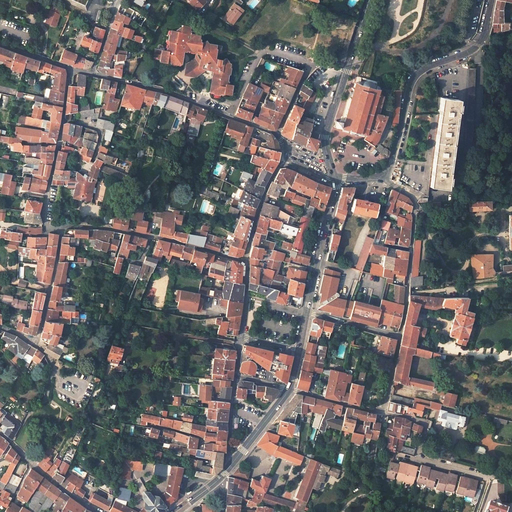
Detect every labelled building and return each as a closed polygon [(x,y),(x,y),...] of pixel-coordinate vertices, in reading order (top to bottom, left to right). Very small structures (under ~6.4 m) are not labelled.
[(61,0),(87,11),(92,0),(61,0)] [(190,0),(189,1),(198,9),(205,1),(204,0),(190,0)] [(493,15),(492,21),(491,22),(489,32),(499,30),(499,31),(507,28),(508,22),(502,22),(501,9),(502,1),(511,3),(510,0),(494,0),(493,9),(493,15)] [(240,14),(242,10),(233,4),(222,18),(226,21),(227,20),(232,23),(239,13),(240,14)] [(49,11),(49,10),(44,23),(54,27),(59,14),(58,14),(60,8),(51,5),(49,11)] [(135,11),(131,20),(140,25),(145,17),(135,11)] [(215,15),(208,11),(204,18),(212,22),(215,15)] [(126,24),(129,19),(117,12),(115,15),(114,18),(115,19),(122,23),(126,24)] [(121,35),(124,27),(121,26),(122,23),(115,19),(113,23),(112,22),(112,24),(111,26),(117,29),(116,33),(117,34),(121,35)] [(204,69),(205,68),(211,69),(210,71),(211,71),(208,94),(222,96),(222,94),(225,95),(226,94),(229,94),(228,95),(230,96),(231,86),(227,85),(228,83),(226,83),(227,80),(228,81),(229,78),(227,78),(228,75),(229,75),(230,68),(229,68),(229,66),(230,66),(231,65),(228,64),(228,63),(225,59),(221,60),(213,59),(215,45),(207,44),(202,43),(198,42),(199,35),(191,34),(191,30),(190,30),(190,28),(192,28),(192,26),(182,24),(182,28),(180,27),(177,30),(177,32),(170,31),(170,32),(172,32),(171,35),(169,35),(168,40),(170,41),(169,44),(167,44),(167,46),(169,47),(168,49),(166,49),(166,52),(154,50),(153,59),(154,59),(155,57),(156,58),(156,59),(160,60),(160,62),(163,63),(163,61),(166,62),(166,63),(168,64),(168,62),(171,63),(171,64),(177,65),(177,64),(180,64),(179,66),(181,66),(183,57),(181,57),(182,55),(183,55),(183,52),(186,52),(186,51),(190,52),(189,53),(191,53),(192,52),(195,52),(194,54),(197,54),(196,61),(187,66),(187,71),(191,72),(195,78),(202,74),(200,72),(199,70),(201,69),(202,71),(204,69)] [(95,27),(92,35),(96,36),(95,39),(100,41),(101,41),(103,36),(105,30),(95,27)] [(124,27),(121,35),(129,38),(133,30),(124,27)] [(116,33),(109,31),(106,38),(103,49),(112,53),(117,34),(116,33)] [(80,45),(81,43),(83,36),(77,34),(74,43),(78,45),(80,45)] [(87,47),(96,52),(97,52),(98,47),(100,41),(95,39),(88,37),(83,36),(81,43),(87,46),(87,47)] [(76,55),(80,45),(78,45),(74,52),(64,48),(59,60),(71,64),(72,65),(76,55)] [(0,61),(12,65),(10,70),(22,73),(23,67),(26,57),(0,48),(0,61)] [(101,54),(100,59),(109,62),(110,60),(110,57),(116,58),(116,54),(112,53),(103,49),(101,54)] [(86,59),(76,55),(72,65),(80,67),(86,68),(91,66),(92,63),(93,60),(86,59)] [(26,57),(23,67),(37,71),(39,62),(26,57)] [(109,62),(100,59),(99,63),(97,68),(101,72),(106,73),(107,67),(110,68),(112,60),(110,60),(109,62)] [(112,68),(113,64),(113,63),(114,60),(112,60),(110,68),(107,67),(106,73),(114,75),(114,68),(112,68)] [(39,62),(37,71),(37,72),(46,75),(46,72),(49,73),(51,65),(39,61),(39,62)] [(121,77),(121,64),(113,64),(112,68),(114,68),(114,75),(121,77)] [(51,65),(49,73),(52,73),(56,75),(55,77),(64,80),(65,73),(64,69),(51,65)] [(286,71),(289,73),(287,79),(296,83),(302,70),(288,66),(286,71)] [(471,144),(474,69),(467,69),(464,143),(471,144)] [(68,86),(67,101),(73,104),(73,94),(83,95),(85,75),(78,73),(77,87),(68,86)] [(53,84),(52,91),(63,93),(64,80),(55,77),(55,80),(52,80),(52,84),(53,84)] [(102,78),(101,79),(99,89),(107,90),(109,81),(102,78)] [(266,92),(269,87),(270,82),(264,79),(262,84),(260,83),(258,87),(248,83),(242,95),(257,101),(261,92),(263,93),(264,91),(266,92)] [(294,87),(296,83),(287,79),(285,84),(294,87)] [(109,81),(107,90),(101,108),(114,111),(118,100),(112,98),(117,82),(109,81)] [(271,94),(277,82),(273,81),(268,92),(271,94)] [(377,95),(379,89),(377,88),(377,87),(377,86),(376,85),(375,85),(373,85),(372,86),(372,87),(372,85),(371,84),(370,82),(369,82),(367,81),(365,81),(364,81),(363,82),(361,84),(362,83),(361,82),(360,81),(359,81),(358,81),(357,82),(356,82),(344,122),(339,121),(336,121),(334,126),(338,127),(343,128),(349,130),(348,130),(358,133),(359,133),(365,135),(371,113),(375,114),(379,115),(382,96),(377,95)] [(303,96),(307,99),(311,90),(304,84),(303,83),(299,93),(303,96)] [(138,109),(141,101),(144,89),(126,84),(119,104),(119,105),(138,109)] [(289,99),(294,87),(285,84),(282,84),(277,96),(289,99)] [(152,104),(155,92),(144,89),(141,101),(152,104)] [(50,90),(49,97),(48,96),(47,98),(48,99),(62,102),(63,93),(52,91),(50,90)] [(304,106),(303,108),(301,111),(304,113),(314,92),(311,90),(307,99),(304,106)] [(156,105),(160,93),(155,92),(152,104),(156,105)] [(166,95),(164,94),(160,93),(156,105),(158,106),(162,107),(166,95)] [(185,114),(187,103),(166,95),(162,107),(167,109),(167,108),(185,114)] [(242,95),(241,98),(245,100),(244,103),(254,107),(257,101),(242,95)] [(37,96),(35,102),(61,108),(62,102),(48,99),(37,96)] [(270,108),(274,110),(283,113),(289,99),(277,96),(274,103),(264,100),(262,105),(266,107),(270,108)] [(457,99),(440,97),(431,187),(448,189),(457,99)] [(77,105),(73,104),(67,101),(65,118),(66,119),(67,120),(70,121),(71,113),(77,112),(77,105)] [(61,108),(35,102),(31,118),(40,120),(42,110),(51,112),(50,122),(59,124),(61,108)] [(254,107),(244,103),(240,102),(239,103),(243,105),(242,107),(239,104),(238,108),(252,112),(254,107)] [(193,110),(194,106),(187,103),(185,114),(185,116),(188,116),(187,118),(189,118),(192,113),(193,110)] [(296,122),(300,114),(301,111),(303,108),(294,104),(288,118),(296,122)] [(201,121),(205,110),(200,108),(194,106),(193,110),(196,111),(195,114),(192,113),(189,118),(189,121),(196,123),(197,120),(201,121)] [(236,113),(249,120),(252,112),(238,108),(236,113)] [(92,109),(89,110),(80,112),(78,112),(79,119),(85,118),(85,117),(88,117),(88,116),(91,115),(91,119),(97,118),(99,113),(94,113),(93,114),(92,109)] [(269,113),(265,111),(260,109),(259,114),(264,116),(270,118),(266,126),(270,128),(274,129),(277,128),(283,113),(274,110),(272,114),(269,113)] [(259,114),(255,112),(253,118),(256,122),(257,123),(261,124),(264,116),(259,114)] [(366,135),(375,114),(371,113),(365,135),(366,135)] [(306,145),(308,136),(313,120),(300,114),(296,122),(291,138),(306,145)] [(375,114),(366,135),(363,139),(372,145),(377,141),(387,117),(379,115),(375,114)] [(266,126),(270,118),(264,116),(261,124),(263,125),(266,126)] [(59,124),(50,122),(40,120),(31,118),(26,117),(25,124),(49,129),(48,132),(57,134),(59,125),(59,124)] [(108,121),(106,120),(97,118),(95,127),(104,129),(111,130),(113,123),(108,122),(108,121)] [(296,122),(288,118),(281,133),(291,138),(296,122)] [(232,135),(231,136),(235,138),(231,149),(237,150),(245,125),(229,119),(225,132),(232,135)] [(193,135),(196,123),(189,121),(186,133),(193,135)] [(63,124),(63,130),(72,134),(73,125),(67,123),(63,124)] [(80,126),(73,125),(72,134),(83,138),(83,134),(80,134),(80,126)] [(255,145),(258,146),(279,152),(277,142),(275,140),(270,134),(263,131),(259,136),(267,140),(266,145),(260,143),(261,141),(252,138),(251,141),(248,140),(249,137),(252,127),(245,125),(237,150),(248,153),(250,144),(255,145)] [(30,141),(31,136),(40,137),(41,131),(16,127),(15,137),(21,139),(28,140),(30,141)] [(83,138),(72,134),(63,130),(62,139),(69,141),(69,142),(82,147),(83,138)] [(44,141),(46,142),(48,142),(55,142),(56,138),(48,136),(48,132),(41,131),(40,137),(31,136),(30,141),(36,141),(40,142),(40,141),(44,141)] [(96,143),(90,141),(92,134),(84,132),(83,134),(83,138),(82,147),(92,150),(96,143)] [(15,137),(5,136),(0,135),(0,141),(11,143),(11,141),(20,143),(21,139),(15,137)] [(319,139),(308,136),(306,145),(315,149),(319,139)] [(11,141),(11,143),(11,145),(14,146),(14,151),(27,152),(28,152),(29,146),(22,146),(20,143),(11,141)] [(105,154),(107,148),(100,146),(98,152),(105,154)] [(258,156),(277,162),(277,159),(279,152),(258,146),(258,149),(262,150),(261,153),(259,153),(258,156)] [(69,153),(78,156),(79,152),(80,151),(76,150),(76,152),(73,151),(73,148),(70,147),(69,153)] [(82,147),(80,151),(79,152),(91,157),(92,150),(82,147)] [(379,153),(384,158),(388,157),(389,152),(385,147),(379,153)] [(58,150),(56,160),(65,161),(66,152),(67,150),(64,149),(63,152),(61,151),(58,150)] [(91,157),(79,152),(78,156),(91,161),(91,157)] [(124,181),(126,175),(109,168),(100,165),(101,161),(109,163),(110,160),(111,157),(105,154),(98,152),(96,159),(92,166),(99,169),(124,181)] [(277,162),(258,156),(253,155),(252,154),(250,161),(263,167),(262,168),(271,172),(277,162)] [(64,161),(65,161),(56,160),(54,169),(63,168),(64,161)] [(95,184),(96,179),(99,169),(92,166),(85,178),(76,171),(75,171),(76,163),(64,161),(63,168),(67,169),(70,170),(69,174),(68,179),(64,179),(63,185),(76,185),(73,198),(91,202),(92,197),(89,196),(92,183),(95,184)] [(39,164),(38,168),(37,174),(48,177),(51,165),(39,164)] [(242,171),(237,186),(240,187),(244,178),(247,179),(244,186),(261,194),(263,189),(264,185),(271,172),(262,168),(258,168),(257,172),(260,173),(255,181),(248,178),(248,176),(253,178),(257,168),(252,167),(249,174),(242,171)] [(277,197),(280,187),(285,189),(287,184),(289,184),(291,185),(282,176),(284,168),(279,169),(273,182),(271,181),(266,194),(277,197)] [(292,185),(296,172),(285,168),(284,168),(282,176),(291,185),(292,185)] [(288,188),(294,190),(295,186),(296,187),(296,189),(310,195),(311,196),(312,194),(315,182),(314,181),(296,172),(292,185),(291,185),(289,184),(288,188)] [(12,175),(5,173),(2,193),(12,195),(15,182),(11,181),(12,175)] [(24,177),(22,188),(28,190),(30,178),(24,177)] [(30,178),(28,190),(44,193),(45,189),(39,188),(41,180),(30,178)] [(45,189),(47,181),(41,180),(39,188),(45,189)] [(311,197),(309,205),(313,206),(324,209),(328,193),(330,187),(315,182),(312,194),(318,196),(317,199),(311,197)] [(206,188),(200,185),(197,193),(203,196),(206,188)] [(242,191),(259,199),(261,194),(244,186),(242,191)] [(340,196),(339,200),(343,201),(349,203),(355,187),(348,187),(342,187),(340,196)] [(392,207),(395,199),(397,193),(391,189),(385,205),(383,210),(390,213),(392,207)] [(242,191),(238,202),(255,209),(257,204),(259,199),(242,191)] [(397,193),(395,199),(412,206),(412,204),(407,199),(405,198),(397,193)] [(294,194),(292,200),(304,203),(306,199),(294,194)] [(374,216),(377,203),(354,198),(351,211),(374,216)] [(255,209),(238,202),(232,199),(231,201),(228,200),(226,205),(230,206),(237,209),(241,211),(253,214),(255,209)] [(412,206),(395,199),(392,207),(395,208),(397,205),(411,211),(412,206)] [(39,214),(42,202),(27,200),(24,211),(27,212),(39,214)] [(491,211),(491,201),(469,201),(469,211),(491,211)] [(303,207),(297,228),(295,237),(293,241),(304,245),(312,211),(313,206),(309,205),(304,203),(303,207)] [(272,209),(268,206),(263,204),(259,216),(268,219),(268,218),(285,224),(287,225),(289,218),(278,211),(277,209),(276,208),(275,208),(274,208),(273,208),(272,209)] [(230,206),(228,212),(235,215),(237,209),(230,206)] [(135,207),(132,216),(131,218),(136,220),(139,221),(140,219),(143,208),(135,207)] [(399,210),(395,208),(392,207),(390,213),(397,216),(399,211),(399,210)] [(347,212),(341,209),(337,208),(335,217),(336,217),(336,221),(344,223),(347,212)] [(158,224),(161,224),(163,211),(157,210),(154,223),(158,224)] [(173,213),(163,211),(161,224),(160,229),(158,236),(171,239),(173,239),(175,239),(177,240),(178,242),(202,248),(203,247),(205,237),(173,231),(174,223),(180,224),(182,215),(179,214),(180,211),(174,210),(173,213)] [(239,216),(240,217),(233,234),(233,235),(234,235),(246,241),(251,220),(253,214),(241,211),(239,216)] [(397,216),(398,216),(411,222),(412,218),(410,215),(399,211),(397,216)] [(41,224),(39,214),(27,212),(25,222),(41,224)] [(122,216),(115,215),(112,228),(120,229),(122,216)] [(128,218),(122,216),(120,229),(126,230),(128,218)] [(268,218),(268,219),(259,216),(255,232),(264,235),(266,231),(267,231),(267,230),(273,231),(273,230),(283,233),(285,224),(268,218)] [(398,216),(395,224),(401,226),(400,231),(399,236),(397,245),(406,247),(409,244),(411,222),(398,216)] [(146,227),(148,221),(140,219),(139,221),(136,220),(136,231),(149,234),(150,228),(146,227)] [(387,231),(388,229),(390,222),(379,219),(377,228),(387,231)] [(283,233),(285,234),(295,237),(297,228),(291,226),(287,225),(285,224),(283,233)] [(12,232),(12,229),(6,228),(5,231),(1,230),(0,238),(20,242),(21,234),(33,234),(41,233),(42,230),(27,228),(27,229),(19,227),(18,233),(12,232)] [(86,231),(74,230),(74,237),(87,238),(88,231),(86,231)] [(385,255),(386,247),(383,247),(377,245),(380,231),(376,230),(373,239),(371,244),(369,252),(385,255)] [(119,241),(116,240),(112,239),(112,232),(110,232),(101,231),(88,231),(87,238),(87,239),(95,240),(96,240),(117,246),(119,241)] [(269,242),(263,240),(264,235),(255,232),(251,246),(252,246),(272,251),(274,244),(269,242)] [(49,233),(48,245),(56,246),(58,235),(49,233)] [(126,243),(129,235),(123,234),(119,247),(125,248),(126,243)] [(283,242),(292,245),(293,241),(295,237),(285,234),(282,242),(283,242)] [(339,236),(332,234),(328,249),(335,251),(339,236)] [(394,235),(386,234),(384,242),(392,244),(394,235)] [(135,245),(137,237),(129,235),(126,243),(135,245)] [(218,251),(220,242),(221,239),(207,235),(206,238),(205,237),(203,247),(218,251)] [(234,235),(233,237),(231,244),(231,246),(243,250),(246,242),(246,241),(234,235)] [(28,237),(27,247),(19,247),(19,254),(29,255),(30,248),(45,249),(45,244),(35,243),(35,237),(28,237)] [(68,244),(68,246),(73,246),(74,238),(62,237),(61,244),(68,244)] [(135,245),(144,247),(146,239),(142,238),(137,237),(135,245)] [(369,252),(371,244),(373,239),(367,237),(356,269),(363,271),(369,252)] [(96,240),(95,246),(94,248),(105,252),(106,248),(116,250),(117,246),(96,240)] [(161,254),(165,255),(163,260),(163,262),(168,264),(170,258),(171,255),(166,253),(169,244),(158,240),(154,250),(162,252),(161,254)] [(7,247),(17,249),(18,242),(9,241),(7,247)] [(293,241),(292,245),(291,251),(295,253),(301,254),(302,253),(303,248),(304,245),(293,241)] [(291,251),(292,245),(283,242),(281,249),(291,251)] [(134,251),(135,245),(126,243),(125,248),(119,247),(117,257),(122,257),(126,258),(129,249),(134,251)] [(74,255),(74,247),(73,246),(68,246),(68,244),(61,244),(60,254),(64,254),(74,255)] [(190,260),(193,250),(193,248),(181,247),(169,244),(166,253),(171,255),(190,260)] [(48,245),(47,245),(47,249),(46,249),(45,256),(54,257),(56,246),(48,245)] [(241,255),(243,250),(231,246),(229,252),(228,255),(236,257),(241,255)] [(285,254),(272,251),(252,246),(249,256),(264,260),(269,259),(275,261),(280,261),(281,262),(289,263),(290,260),(284,258),(285,254)] [(386,256),(394,257),(395,249),(391,248),(386,247),(385,255),(386,256)] [(39,258),(38,262),(45,263),(45,256),(46,249),(45,249),(30,248),(29,255),(39,258)] [(395,249),(394,257),(406,260),(407,260),(408,252),(395,249)] [(151,258),(156,260),(159,261),(159,259),(161,254),(162,252),(154,250),(152,257),(151,258)] [(200,269),(202,263),(205,253),(193,250),(190,260),(198,263),(196,267),(195,267),(194,272),(199,273),(200,269)] [(210,265),(213,255),(205,252),(205,253),(202,263),(210,265)] [(301,254),(295,253),(294,258),(293,261),(307,264),(309,257),(301,254)] [(210,265),(208,271),(207,275),(215,277),(240,283),(241,266),(238,262),(232,260),(231,270),(224,269),(224,271),(214,269),(216,263),(225,265),(226,259),(213,255),(210,265)] [(491,269),(491,255),(470,255),(473,278),(494,276),(495,274),(491,269)] [(45,256),(45,263),(45,267),(52,268),(54,257),(45,256)] [(249,258),(249,265),(261,268),(264,260),(249,256),(249,258)] [(392,271),(392,274),(394,274),(405,276),(406,260),(394,257),(386,256),(385,266),(372,263),(370,273),(383,277),(384,269),(392,271)] [(117,273),(118,270),(122,257),(117,257),(112,272),(117,274),(117,273)] [(151,272),(156,260),(145,257),(143,263),(137,277),(142,279),(145,271),(151,272)] [(168,264),(177,267),(177,268),(187,270),(189,265),(170,258),(168,264)] [(216,263),(214,269),(224,271),(224,269),(231,270),(232,260),(226,259),(225,265),(216,263)] [(277,274),(280,261),(275,261),(269,259),(264,260),(261,268),(273,271),(273,273),(277,274)] [(38,262),(37,277),(38,277),(38,281),(49,284),(51,276),(52,268),(45,267),(45,263),(38,262)] [(66,275),(65,275),(67,262),(63,262),(59,262),(57,274),(55,274),(53,286),(63,287),(66,275)] [(128,264),(126,272),(125,276),(134,279),(139,267),(128,264)] [(282,276),(277,274),(273,273),(273,271),(261,268),(249,265),(249,282),(249,283),(278,291),(282,276)] [(286,277),(289,278),(303,283),(306,272),(288,268),(286,277)] [(348,319),(352,302),(344,301),(344,303),(337,301),(338,299),(336,298),(335,297),(338,296),(336,293),(335,293),(335,292),(340,272),(326,268),(325,270),(324,269),(323,274),(320,285),(316,301),(314,309),(316,311),(329,315),(348,319)] [(394,274),(392,274),(392,271),(384,269),(383,277),(388,278),(386,283),(389,284),(393,285),(394,274)] [(409,286),(426,284),(425,276),(410,278),(409,286)] [(214,290),(212,296),(221,298),(241,303),(243,284),(240,283),(215,277),(214,281),(223,283),(222,289),(221,291),(214,290)] [(303,283),(289,278),(286,293),(292,296),(298,297),(300,298),(303,283)] [(25,288),(27,282),(20,280),(18,286),(25,288)] [(266,295),(266,298),(275,301),(278,291),(249,283),(248,290),(266,295)] [(380,309),(401,314),(403,306),(402,303),(403,288),(394,285),(393,303),(384,301),(382,300),(380,307),(379,309),(380,309)] [(68,292),(69,288),(63,287),(53,286),(49,301),(73,300),(72,297),(59,297),(59,291),(68,292)] [(198,294),(177,290),(175,298),(177,299),(176,305),(180,306),(195,309),(199,310),(201,298),(197,297),(198,294)] [(45,293),(36,291),(32,309),(41,311),(45,293)] [(292,296),(286,293),(278,291),(275,301),(274,302),(289,306),(292,298),(292,296)] [(443,298),(409,294),(409,300),(418,302),(432,306),(442,305),(443,298)] [(13,297),(3,295),(2,300),(6,300),(5,306),(29,310),(29,308),(26,307),(27,302),(20,301),(19,303),(17,302),(17,300),(12,299),(13,297)] [(221,298),(221,301),(220,306),(226,307),(225,317),(227,317),(239,316),(241,303),(221,298)] [(442,305),(444,306),(456,308),(455,312),(450,335),(457,337),(456,343),(464,345),(465,340),(466,340),(473,317),(472,316),(473,313),(465,310),(468,298),(443,298),(442,305)] [(380,307),(352,300),(352,302),(348,319),(376,326),(377,323),(373,323),(372,322),(375,308),(379,309),(380,307)] [(414,324),(418,304),(418,302),(409,300),(400,344),(414,347),(417,335),(420,336),(419,337),(423,338),(425,327),(414,324)] [(379,309),(375,308),(372,322),(373,323),(377,323),(380,309),(379,309)] [(24,325),(18,323),(16,330),(25,333),(35,335),(36,331),(39,319),(41,311),(32,309),(28,328),(24,326),(24,325)] [(69,323),(69,321),(69,318),(62,317),(58,316),(57,309),(47,309),(45,321),(61,323),(69,323)] [(377,323),(376,326),(379,327),(379,325),(382,326),(382,324),(384,324),(385,323),(396,327),(395,331),(398,332),(401,314),(380,309),(377,323)] [(69,318),(70,316),(71,311),(64,310),(62,310),(62,317),(69,318)] [(225,335),(234,336),(237,336),(239,316),(227,317),(225,335)] [(207,319),(207,323),(214,323),(220,324),(217,333),(225,335),(227,317),(225,317),(207,319)] [(319,337),(320,330),(323,321),(315,319),(312,320),(309,335),(319,337)] [(58,334),(61,323),(45,321),(42,331),(58,334)] [(333,324),(323,321),(320,330),(331,333),(333,324)] [(61,351),(66,352),(67,348),(62,347),(63,346),(55,343),(58,334),(42,331),(41,337),(50,339),(48,344),(52,347),(61,351)] [(7,348),(14,354),(23,342),(16,337),(4,332),(1,338),(10,345),(7,348)] [(396,340),(382,336),(379,348),(393,351),(396,340)] [(26,343),(23,342),(14,354),(20,359),(23,355),(22,355),(30,346),(26,343)] [(316,345),(307,343),(304,354),(305,354),(304,360),(314,362),(315,356),(314,356),(316,345)] [(61,351),(52,347),(48,344),(44,351),(57,359),(61,351)] [(215,345),(210,344),(209,351),(210,351),(210,353),(205,353),(205,356),(213,357),(233,360),(234,351),(214,348),(215,345)] [(427,351),(420,349),(414,347),(400,344),(392,385),(396,386),(397,381),(405,384),(411,385),(411,384),(431,389),(433,382),(407,376),(412,353),(438,360),(439,354),(427,351)] [(284,369),(287,355),(281,354),(279,361),(277,361),(277,358),(266,356),(268,350),(242,345),(240,359),(248,360),(249,357),(250,357),(276,364),(275,366),(283,368),(283,369),(284,369)] [(30,354),(26,361),(29,363),(36,349),(36,348),(31,346),(27,352),(30,354)] [(119,359),(122,348),(112,346),(106,361),(109,361),(110,358),(119,359)] [(36,349),(31,358),(37,363),(43,355),(36,349)] [(279,361),(281,354),(268,350),(266,356),(277,358),(277,361),(279,361)] [(248,360),(240,359),(239,371),(249,372),(253,372),(255,360),(270,373),(285,384),(292,356),(287,355),(284,369),(283,369),(283,368),(275,366),(276,364),(250,357),(249,357),(248,360)] [(233,360),(213,357),(211,373),(221,374),(222,368),(232,369),(233,360)] [(323,364),(314,362),(304,360),(303,360),(297,387),(306,391),(311,371),(321,373),(323,364)] [(211,373),(211,377),(211,378),(212,378),(212,379),(220,379),(220,378),(229,379),(231,379),(232,369),(222,368),(221,374),(211,373)] [(329,370),(323,396),(332,398),(333,394),(336,394),(339,381),(343,382),(344,373),(329,370)] [(342,396),(343,391),(345,382),(349,383),(351,375),(350,375),(351,372),(345,371),(344,373),(343,382),(339,381),(336,394),(342,396)] [(254,385),(252,385),(252,383),(240,381),(237,384),(235,388),(245,389),(244,394),(254,393),(254,385)] [(359,384),(351,383),(349,393),(346,401),(358,404),(363,385),(359,384)] [(210,385),(201,384),(196,384),(195,395),(212,397),(212,392),(220,392),(219,397),(229,398),(230,387),(228,386),(211,385),(210,385)] [(261,402),(267,402),(267,400),(271,400),(278,392),(276,388),(254,385),(254,393),(255,397),(261,397),(261,402)] [(235,388),(234,397),(244,398),(244,394),(245,389),(235,388)] [(444,396),(443,400),(442,403),(442,404),(452,406),(455,395),(436,390),(435,393),(444,396)] [(333,394),(332,398),(339,400),(343,399),(345,400),(346,401),(349,393),(343,391),(342,396),(336,394),(333,394)] [(408,406),(409,402),(410,398),(390,393),(389,400),(406,405),(406,406),(408,406)] [(300,413),(301,395),(295,394),(275,419),(280,420),(293,423),(295,412),(300,413)] [(300,413),(300,414),(305,415),(306,404),(313,405),(314,398),(301,395),(300,413)] [(312,411),(316,412),(322,413),(323,410),(330,411),(332,403),(323,400),(314,398),(313,405),(312,411)] [(229,402),(227,402),(208,400),(207,406),(217,408),(217,407),(228,408),(229,402)] [(405,413),(405,411),(406,406),(406,405),(389,400),(387,410),(405,413)] [(439,409),(440,404),(441,403),(430,401),(428,407),(437,409),(439,409)] [(341,405),(332,403),(330,411),(339,414),(341,405)] [(420,414),(422,414),(423,405),(415,403),(414,408),(408,406),(406,406),(405,411),(409,412),(411,412),(410,415),(412,415),(414,415),(415,413),(420,415),(420,414)] [(217,408),(207,406),(206,417),(226,421),(226,419),(228,408),(217,407),(217,408)] [(351,431),(353,423),(355,417),(356,409),(346,407),(342,421),(340,428),(351,431)] [(366,420),(366,412),(366,411),(356,409),(355,417),(363,419),(366,420)] [(446,411),(439,409),(437,409),(435,417),(436,418),(436,419),(441,421),(440,424),(455,428),(456,425),(462,426),(464,416),(459,414),(458,415),(445,412),(446,411)] [(329,416),(330,411),(323,410),(322,413),(316,412),(314,416),(321,418),(318,429),(324,431),(326,425),(340,429),(340,428),(342,421),(336,419),(336,418),(329,416)] [(7,412),(0,420),(3,423),(0,427),(0,428),(1,429),(9,437),(11,438),(20,423),(7,412)] [(369,437),(374,413),(366,412),(366,420),(363,419),(362,426),(364,429),(361,439),(368,441),(369,437)] [(160,416),(142,413),(140,423),(147,425),(147,422),(145,422),(145,421),(158,424),(160,417),(160,416)] [(380,423),(379,423),(380,415),(374,413),(369,437),(377,440),(380,423)] [(160,417),(158,424),(170,426),(171,419),(160,417)] [(206,417),(205,425),(205,426),(226,430),(226,429),(226,421),(206,417)] [(407,434),(408,428),(409,421),(405,417),(400,417),(399,427),(393,425),(392,435),(396,436),(394,451),(397,451),(404,453),(412,456),(414,451),(401,448),(403,439),(404,440),(405,434),(407,434)] [(170,427),(179,429),(180,420),(171,419),(170,426),(170,427)] [(180,420),(179,429),(189,431),(191,423),(191,422),(180,420)] [(293,423),(280,420),(276,432),(277,432),(280,436),(285,434),(298,438),(299,437),(300,424),(293,423)] [(391,423),(387,423),(385,433),(388,434),(392,435),(393,425),(393,422),(391,422),(391,423)] [(413,422),(411,429),(420,432),(422,426),(413,422)] [(204,429),(205,426),(205,425),(191,423),(189,431),(203,438),(204,431),(204,429)] [(353,423),(351,431),(349,437),(361,440),(361,439),(364,429),(362,426),(353,423)] [(226,430),(205,426),(204,429),(216,431),(216,432),(215,439),(225,440),(226,430)] [(150,428),(149,433),(149,435),(156,437),(158,430),(150,428)] [(188,435),(174,431),(163,429),(162,433),(187,442),(186,445),(195,447),(195,445),(197,438),(188,435)] [(204,431),(203,438),(215,439),(216,432),(204,431)] [(307,467),(296,497),(299,498),(295,508),(292,507),(291,510),(296,511),(303,511),(304,511),(312,486),(321,463),(273,444),(277,436),(265,432),(255,445),(307,467)] [(388,434),(386,448),(394,451),(396,436),(392,435),(388,434)] [(3,438),(0,435),(0,455),(0,456),(8,443),(3,438)] [(195,453),(196,447),(195,447),(186,445),(182,445),(163,441),(162,444),(180,449),(184,451),(188,452),(195,453)] [(225,444),(212,442),(211,450),(221,451),(224,452),(225,444)] [(476,445),(475,445),(474,449),(475,450),(483,452),(483,451),(485,451),(486,448),(484,448),(485,446),(476,444),(476,445)] [(52,462),(47,459),(50,454),(49,453),(53,448),(49,445),(37,463),(45,470),(52,462)] [(6,482),(11,473),(16,464),(20,456),(16,453),(17,451),(12,446),(5,458),(12,462),(6,473),(5,472),(0,481),(0,492),(2,493),(4,490),(2,489),(6,482)] [(184,467),(195,469),(213,473),(220,466),(221,451),(211,450),(202,448),(196,447),(195,453),(213,458),(211,467),(205,465),(204,466),(199,465),(201,459),(190,457),(190,458),(186,457),(184,467)] [(54,469),(56,466),(60,460),(57,457),(46,471),(48,473),(52,476),(55,472),(54,469)] [(122,458),(119,478),(129,479),(130,471),(134,469),(142,470),(143,461),(122,458)] [(55,472),(52,476),(60,481),(60,482),(65,487),(69,480),(62,476),(66,466),(67,464),(62,461),(59,467),(56,466),(54,469),(55,472)] [(115,497),(114,500),(113,500),(109,510),(112,511),(161,511),(167,508),(165,505),(168,502),(175,497),(183,467),(172,464),(171,465),(154,462),(153,471),(170,474),(165,491),(158,496),(156,494),(154,493),(152,494),(149,490),(143,490),(142,495),(145,499),(143,500),(144,505),(145,506),(137,511),(123,505),(125,502),(128,489),(119,486),(116,498),(115,497)] [(398,464),(389,462),(387,469),(385,476),(393,478),(395,470),(397,471),(398,464)] [(398,464),(397,471),(396,473),(397,474),(396,479),(404,480),(408,463),(406,462),(405,464),(403,463),(399,462),(398,464)] [(82,496),(82,495),(85,490),(79,486),(83,479),(86,472),(71,463),(68,467),(66,466),(62,476),(69,480),(75,484),(72,490),(82,496)] [(339,469),(321,463),(312,486),(319,489),(322,480),(325,481),(328,473),(337,476),(339,469)] [(413,483),(416,471),(417,467),(412,466),(412,464),(408,463),(404,480),(413,483)] [(426,483),(429,470),(430,466),(426,465),(426,467),(424,466),(421,465),(420,468),(417,481),(426,483)] [(42,476),(33,468),(25,480),(36,486),(42,476)] [(248,471),(237,468),(233,472),(232,474),(247,478),(248,471)] [(206,477),(208,477),(213,473),(195,469),(194,474),(206,477)] [(429,470),(426,483),(425,485),(432,487),(434,482),(435,483),(439,471),(435,470),(434,471),(432,471),(429,470)] [(443,490),(444,488),(447,475),(444,474),(442,473),(443,472),(439,471),(435,483),(437,483),(436,488),(443,490)] [(453,491),(456,478),(457,476),(454,475),(451,474),(452,472),(448,471),(447,475),(444,488),(453,491)] [(11,473),(6,482),(17,488),(22,479),(11,473)] [(252,477),(252,479),(250,483),(249,486),(256,488),(265,492),(270,478),(262,475),(259,480),(252,477)] [(39,488),(32,501),(35,503),(31,511),(32,511),(33,511),(51,482),(42,476),(36,486),(39,488)] [(248,482),(228,476),(228,481),(247,489),(248,482)] [(466,478),(464,477),(460,476),(460,479),(456,492),(465,494),(469,477),(466,476),(466,478)] [(108,496),(107,498),(92,491),(88,499),(106,509),(112,496),(114,490),(114,488),(97,477),(94,484),(109,492),(107,496),(108,496)] [(477,481),(473,480),(474,478),(469,477),(465,494),(473,496),(477,481)] [(140,478),(137,479),(134,481),(138,488),(144,484),(140,478)] [(32,492),(36,486),(25,480),(25,484),(24,488),(32,492)] [(75,484),(69,480),(65,487),(71,491),(72,490),(75,484)] [(236,495),(241,497),(243,498),(258,503),(262,501),(262,499),(254,495),(247,489),(228,481),(227,493),(236,495)] [(7,492),(12,492),(15,493),(17,488),(6,482),(2,489),(4,490),(7,492)] [(58,487),(51,482),(33,511),(47,511),(55,500),(61,491),(58,489),(58,487)] [(26,501),(32,492),(24,488),(18,496),(26,501)] [(265,492),(256,488),(254,495),(262,499),(264,494),(265,492)] [(2,493),(0,496),(0,497),(0,504),(6,507),(12,498),(10,497),(12,492),(7,492),(4,490),(2,493)] [(63,492),(61,491),(55,500),(64,506),(70,496),(65,492),(63,492)] [(226,504),(240,505),(241,497),(236,495),(227,493),(226,504)] [(293,504),(264,494),(262,499),(262,501),(291,510),(292,507),(293,504)] [(70,511),(71,511),(83,511),(86,508),(70,496),(64,506),(63,508),(61,511),(60,510),(58,511),(70,511)] [(17,507),(22,501),(14,497),(10,504),(17,507)] [(253,507),(258,503),(243,498),(243,499),(248,501),(246,506),(253,507)] [(19,511),(23,506),(25,503),(22,501),(17,507),(10,504),(5,511),(19,511)] [(217,511),(218,504),(217,504),(199,502),(196,505),(196,507),(201,507),(201,511),(217,511)] [(486,511),(505,511),(507,509),(489,502),(485,511),(487,511),(486,511)]
